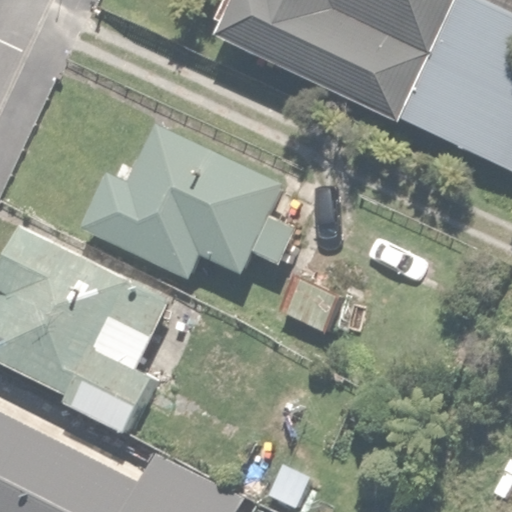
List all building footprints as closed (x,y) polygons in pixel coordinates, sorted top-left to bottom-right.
[(511,0),(234,0),(232,6),(232,33),(413,125),(420,112),(511,158),(511,0)] [(294,183),(169,123),(144,174),(124,164),(95,224),(201,274),(214,248),(253,266),(262,248),(290,261),(308,224),(281,210),(294,183)] [(0,349),(81,391),(75,401),(140,435),(173,371),(156,362),(187,303),(38,227),(0,300),(0,349)] [(305,266),(285,303),(333,329),(353,292),(305,266)] [(0,398),(0,511),(245,511),(253,497),(171,455),(158,479),(0,398)]
